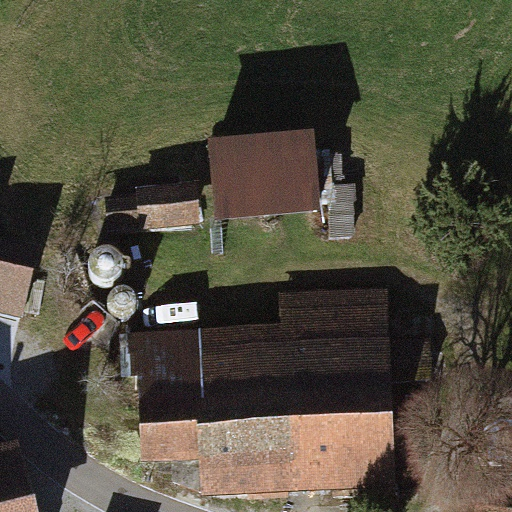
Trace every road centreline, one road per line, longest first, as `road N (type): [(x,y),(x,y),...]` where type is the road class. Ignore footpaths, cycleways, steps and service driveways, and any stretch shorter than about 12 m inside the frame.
road 1 (track): [(432,511),(454,476),(511,263)]
road 2 (residential): [(0,403),(55,456),(152,511)]
